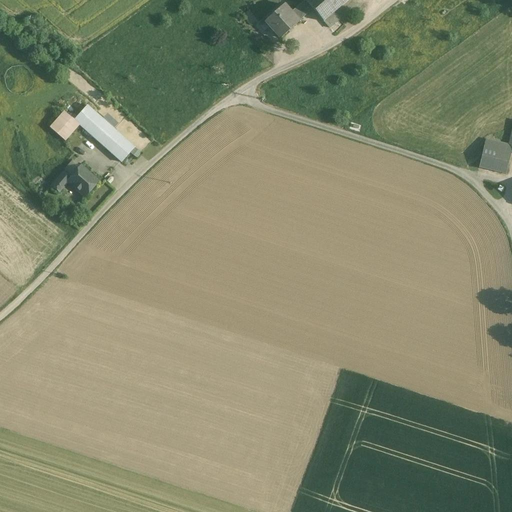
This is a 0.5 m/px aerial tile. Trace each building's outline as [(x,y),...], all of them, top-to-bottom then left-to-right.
[(306,0),(305,1),(312,10),(323,22),(333,13),(348,0),(306,0)] [(303,3),(291,13),(299,22),(312,10),(305,1),(303,3)] [(284,5),(267,20),(276,30),(274,32),(280,39),(299,22),(291,13),(284,5)] [(333,13),(323,22),(329,29),(339,20),(333,13)] [(134,148),(87,106),(76,118),(73,121),(79,126),(121,163),(134,148)] [(63,112),(49,128),(65,142),(79,126),(73,121),(76,118),(73,116),(71,119),(63,112)] [(508,145),(486,140),(485,146),(511,152),(511,146),(508,145)] [(485,146),(484,146),(479,168),(505,174),(510,153),(511,152),(485,146)] [(98,182),(80,167),(70,179),(67,182),(68,182),(85,197),(98,182)] [(63,173),(52,186),(59,192),(68,182),(67,182),(70,179),(63,173)]
